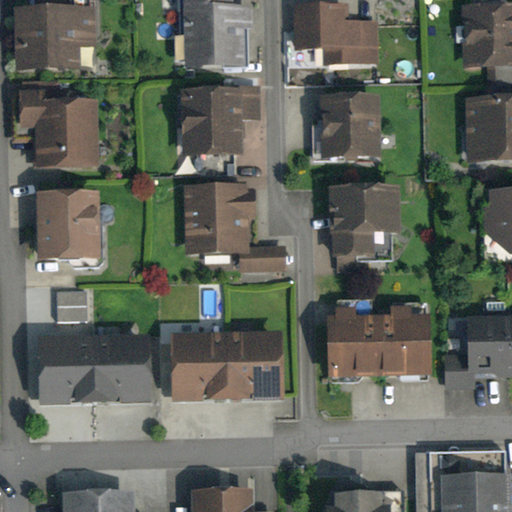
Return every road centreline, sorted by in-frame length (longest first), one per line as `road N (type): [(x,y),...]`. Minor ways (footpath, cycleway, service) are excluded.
road 1 (residential): [(311,438),(303,253),(299,229),(274,197),(272,0)]
road 2 (residential): [(12,462),(272,451),(311,438)]
road 3 (residential): [(0,221),(12,462)]
road 4 (residential): [(511,429),(311,438)]
